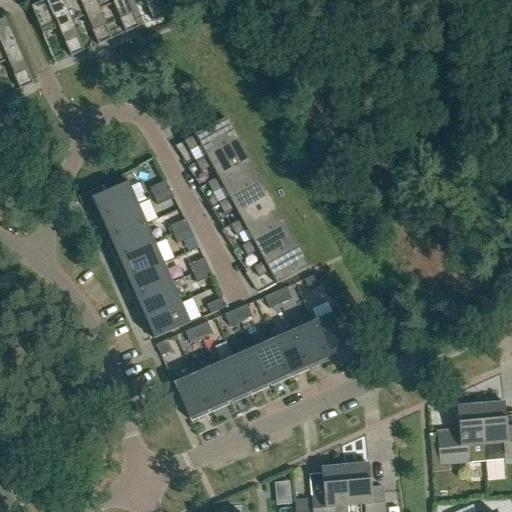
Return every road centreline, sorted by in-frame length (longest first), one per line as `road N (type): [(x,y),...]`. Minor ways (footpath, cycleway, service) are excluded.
road 1 (unclassified): [(143,483),(511,324)]
road 2 (residential): [(143,483),(93,318),(31,257)]
road 3 (residential): [(82,125),(104,115),(143,127),(166,157),(233,294)]
road 4 (residential): [(82,125),(67,117),(11,0)]
road 5 (residential): [(31,257),(82,125)]
